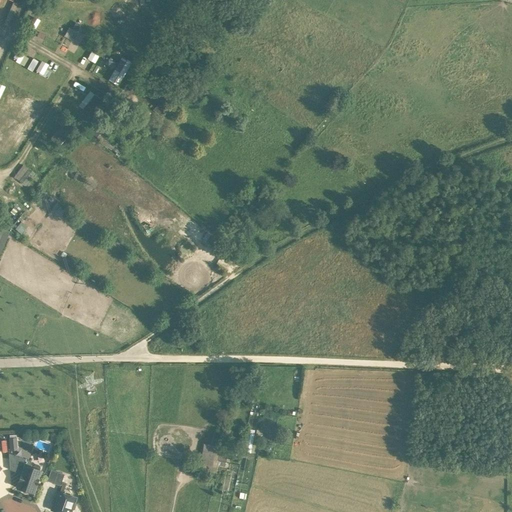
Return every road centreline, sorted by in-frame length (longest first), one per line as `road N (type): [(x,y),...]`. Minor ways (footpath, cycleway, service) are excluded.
road 1 (track): [(127,358),(256,257),(511,137)]
road 2 (track): [(511,368),(127,358)]
road 3 (track): [(9,32),(131,100)]
road 4 (track): [(74,68),(7,175),(0,173)]
